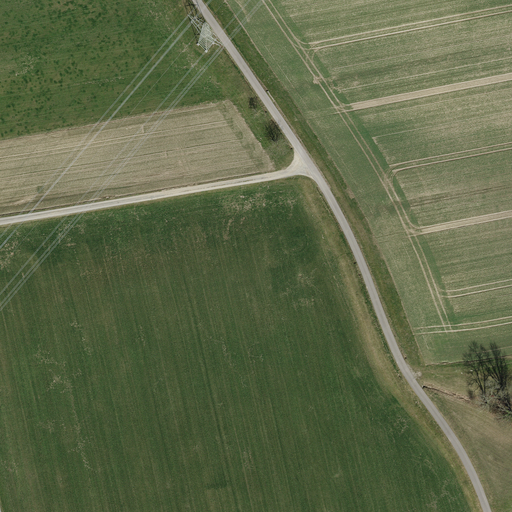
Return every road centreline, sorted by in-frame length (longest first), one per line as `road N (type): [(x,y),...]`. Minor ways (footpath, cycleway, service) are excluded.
road 1 (residential): [(489,511),(470,461),(400,355),(345,222),(199,0)]
road 2 (track): [(0,222),(310,164)]
